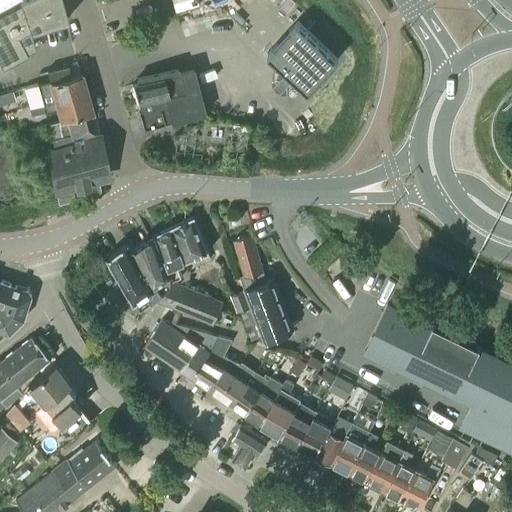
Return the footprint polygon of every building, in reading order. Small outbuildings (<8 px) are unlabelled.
[(61,0),(19,0),(0,10),(0,64),(1,66),(26,52),(25,50),(33,44),(29,30),(67,19),(61,0)] [(299,22),(299,21),(298,20),(268,52),(269,53),(270,53),(307,88),(307,89),(308,90),(338,58),(337,57),(299,22)] [(28,107),(28,106),(87,92),(81,73),(70,75),(68,65),(47,71),(49,81),(23,88),(28,107)] [(136,103),(142,128),(163,122),(161,116),(168,114),(170,123),(204,114),(192,68),(178,72),(176,67),(137,77),(138,82),(131,84),(136,103)] [(57,108),(60,119),(92,111),(87,92),(28,106),(30,115),(45,111),(57,108)] [(49,156),(56,189),(59,201),(96,192),(97,191),(98,191),(98,190),(99,190),(99,189),(99,188),(96,179),(107,176),(98,133),(92,111),(60,119),(47,123),(53,145),(47,146),(47,147),(43,148),(45,157),(49,156)] [(195,215),(173,224),(186,257),(209,249),(195,215)] [(159,231),(155,233),(172,272),(174,275),(191,269),(186,257),(173,224),(159,231)] [(155,233),(133,247),(157,282),(161,288),(162,290),(170,284),(175,279),(174,275),(172,272),(155,233)] [(246,288),(267,280),(252,233),(234,238),(245,273),(240,274),(246,288)] [(129,240),(108,254),(142,308),(155,297),(213,323),(223,301),(175,279),(170,284),(162,290),(161,288),(157,282),(133,247),(129,240)] [(273,277),(267,280),(246,288),(253,305),(265,333),(267,338),(292,327),(273,277)] [(0,302),(1,303),(4,304),(11,282),(0,278),(0,302)] [(4,304),(1,303),(0,304),(0,325),(10,329),(11,330),(24,317),(33,294),(29,289),(11,282),(4,304)] [(84,294),(102,311),(110,302),(93,285),(84,294)] [(253,305),(246,288),(232,294),(240,310),(243,309),(253,305)] [(365,349),(364,351),(492,413),(481,435),(461,425),(460,427),(511,451),(511,362),(480,347),(480,346),(478,345),(478,346),(435,326),(436,325),(434,324),(433,325),(387,303),(387,305),(390,306),(368,351),(365,349)] [(265,333),(253,305),(243,309),(254,337),(265,333)] [(193,376),(210,388),(220,371),(224,373),(227,369),(232,372),(234,367),(236,369),(239,364),(224,354),(233,339),(218,335),(162,318),(145,344),(193,376)] [(52,358),(46,351),(33,334),(13,350),(0,359),(0,406),(7,401),(23,389),(18,383),(52,358)] [(210,388),(233,404),(256,371),(242,361),(241,362),(239,364),(236,369),(234,367),(232,372),(227,369),(224,373),(220,371),(210,388)] [(29,385),(45,404),(48,402),(63,421),(82,406),(73,395),(81,389),(81,388),(76,391),(70,384),(72,382),(57,362),(29,385)] [(233,404),(246,413),(268,382),(270,379),(256,371),(233,404)] [(246,413),(259,422),(283,383),(271,376),(270,379),(268,382),(246,413)] [(259,422),(280,434),(300,401),(301,400),(289,393),(294,384),(285,379),(283,383),(259,422)] [(280,434),(297,444),(314,416),(317,410),(300,401),(280,434)] [(297,444),(314,453),(328,430),(334,420),(317,410),(314,416),(297,444)] [(332,462),(349,471),(370,431),(362,427),(352,422),(347,433),(332,462)] [(232,458),(246,467),(256,451),(259,453),(268,439),(241,423),(233,436),(242,442),(232,458)] [(0,430),(0,458),(16,440),(2,428),(0,430)] [(314,453),(332,462),(347,433),(338,428),(335,434),(328,430),(314,453)] [(349,471),(367,480),(382,451),(372,446),(378,435),(370,431),(349,471)] [(82,446),(16,498),(25,509),(26,511),(55,511),(117,464),(97,439),(84,449),(82,446)] [(367,480),(385,489),(405,449),(403,448),(398,445),(397,445),(388,440),(382,451),(367,480)] [(385,489),(402,498),(417,469),(407,464),(412,453),(405,449),(385,489)] [(459,470),(471,477),(484,456),(472,449),(459,470)] [(417,469),(402,498),(419,507),(434,478),(440,467),(432,463),(426,474),(417,469)] [(463,486),(451,504),(450,504),(445,511),(462,511),(474,493),(463,486)]
